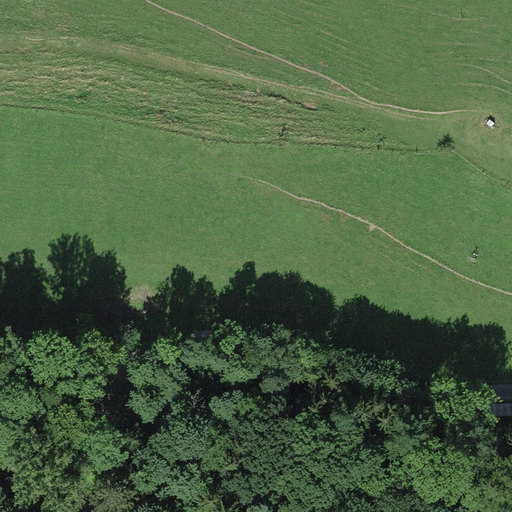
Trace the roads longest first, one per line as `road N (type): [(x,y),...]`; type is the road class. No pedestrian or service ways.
road 1 (track): [(76,508),(71,449),(110,385),(152,349),(229,343),(454,396),(511,398)]
road 2 (track): [(0,41),(150,58),(408,125)]
